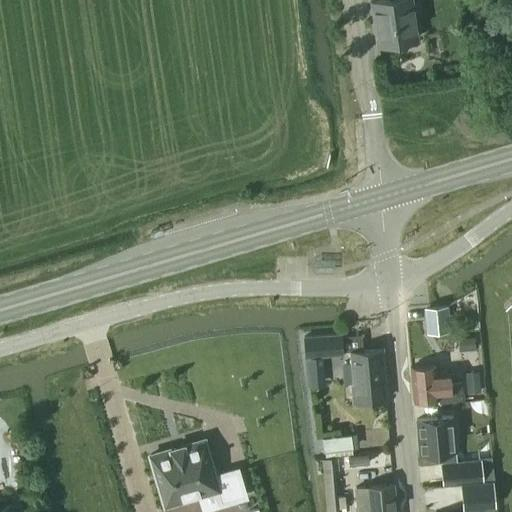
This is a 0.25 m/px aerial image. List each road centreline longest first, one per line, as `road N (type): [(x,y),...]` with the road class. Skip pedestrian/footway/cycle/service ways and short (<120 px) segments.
road 1 (unclassified): [(0,349),(226,290),(390,285)]
road 2 (secondary): [(381,199),(0,310)]
road 3 (unclassified): [(410,511),(390,285)]
road 4 (residential): [(381,199),(356,0)]
road 5 (unclassified): [(390,285),(511,211)]
road 6 (secondary): [(511,160),(381,199)]
